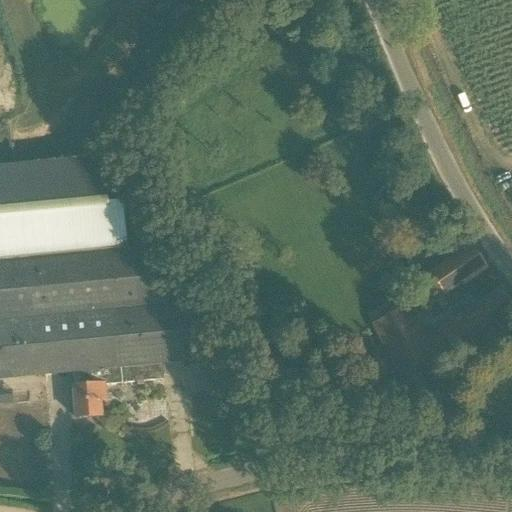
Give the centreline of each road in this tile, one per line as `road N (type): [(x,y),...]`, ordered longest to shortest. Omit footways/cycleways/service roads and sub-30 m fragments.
road 1 (unclassified): [(133,511),(190,486),(411,454),(511,461)]
road 2 (unclassified): [(511,242),(474,182),(394,0)]
